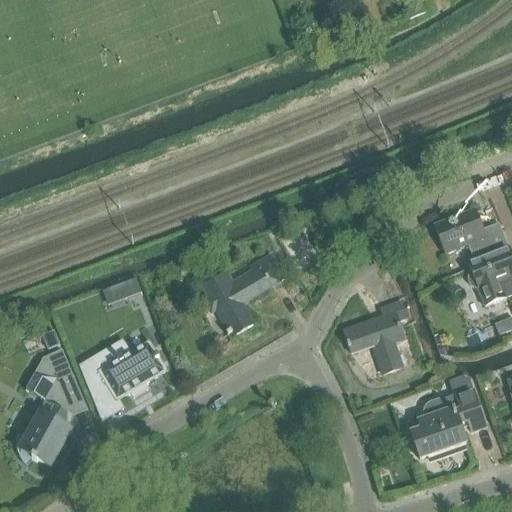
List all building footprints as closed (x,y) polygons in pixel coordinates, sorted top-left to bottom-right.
[(421,1),(404,7),(409,20),(426,14),(421,1)] [(12,65),(0,69),(0,132),(78,106),(59,50),(12,66),(12,65)] [(475,261),(508,248),(499,225),(483,231),(475,211),(435,227),(446,255),(469,245),(475,261)] [(475,261),(468,264),(471,271),(470,272),(469,274),(469,276),(468,278),(468,280),(469,282),(469,284),(470,285),(472,287),(473,288),(475,289),(476,290),(478,291),(479,291),(486,307),(502,301),(509,298),(511,296),(511,256),(508,247),(508,248),(475,261)] [(241,306),(284,280),(270,257),(255,266),(257,270),(232,285),(226,275),(202,289),(209,300),(204,302),(212,314),(217,311),(230,333),(226,335),(228,338),(231,336),(233,338),(253,326),(241,306)] [(123,285),(129,299),(141,294),(136,280),(123,285)] [(408,319),(403,304),(382,311),(385,319),(345,332),(349,344),(348,345),(349,348),(350,348),(353,355),(374,348),(383,376),(401,370),(401,368),(405,366),(402,357),(398,359),(393,345),(405,341),(398,322),(408,319)] [(54,332),(43,337),(49,351),(60,346),(54,332)] [(117,402),(119,401),(128,396),(129,397),(148,385),(148,384),(166,374),(158,362),(160,361),(157,357),(156,358),(149,346),(123,362),(122,360),(118,362),(119,364),(103,374),(94,360),(81,368),(94,402),(111,392),(117,402)] [(18,437),(18,438),(17,441),(17,445),(17,447),(18,449),(19,453),(20,457),(22,460),(24,464),(26,467),(32,461),(37,464),(38,462),(51,469),(71,432),(68,430),(69,416),(71,411),(70,412),(58,385),(74,378),(62,352),(44,360),(26,392),(46,403),(40,414),(41,415),(40,417),(40,418),(28,438),(18,437)] [(425,418),(426,421),(418,424),(421,433),(411,436),(420,462),(466,445),(460,426),(467,424),(470,434),(486,429),(470,381),(463,379),(450,383),(454,397),(431,404),(428,407),(426,410),(425,414),(425,418)]
